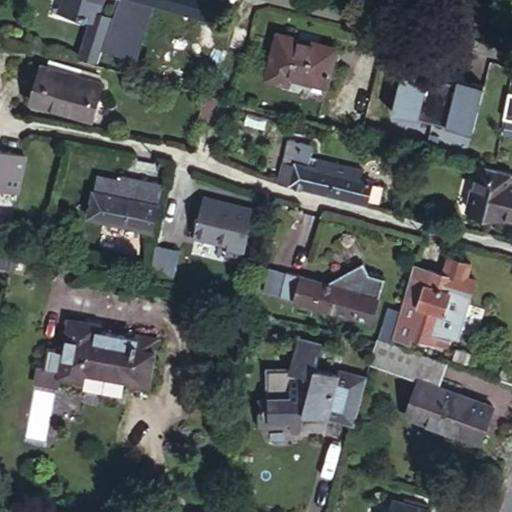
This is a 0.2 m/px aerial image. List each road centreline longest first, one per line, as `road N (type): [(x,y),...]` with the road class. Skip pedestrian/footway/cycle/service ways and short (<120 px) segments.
road 1 (residential): [(0,121),(197,155),(311,197),(511,242)]
road 2 (residential): [(293,0),(511,57)]
